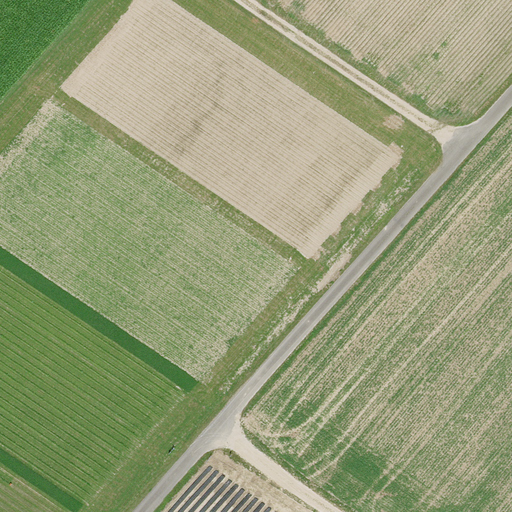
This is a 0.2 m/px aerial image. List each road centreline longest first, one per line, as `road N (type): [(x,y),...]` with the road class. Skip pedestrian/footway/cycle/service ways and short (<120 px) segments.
road 1 (track): [(511,100),(140,511)]
road 2 (track): [(243,0),(465,151)]
